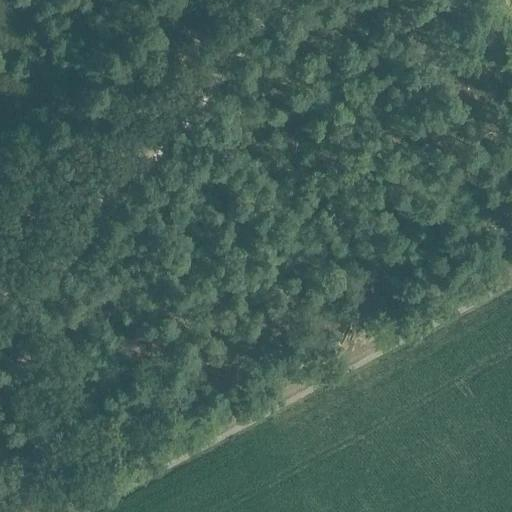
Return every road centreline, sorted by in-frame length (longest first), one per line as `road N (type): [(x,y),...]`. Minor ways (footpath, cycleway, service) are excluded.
road 1 (track): [(66,511),(511,271)]
road 2 (track): [(268,0),(0,328)]
